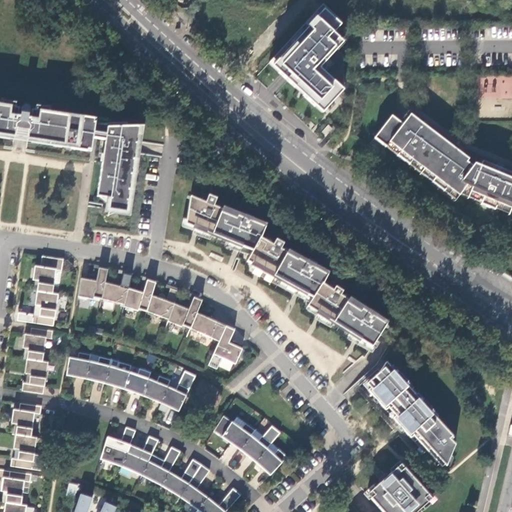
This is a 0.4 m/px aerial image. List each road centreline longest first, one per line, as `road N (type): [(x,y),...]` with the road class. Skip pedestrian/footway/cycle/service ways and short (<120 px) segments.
road 1 (residential): [(6,237),(152,264),(230,302),(357,443),(280,511)]
road 2 (secondary): [(101,0),(265,152),(511,326)]
road 3 (secondary): [(511,303),(276,139),(119,0)]
road 4 (residential): [(270,511),(203,454),(164,433),(92,408),(0,392)]
road 5 (residential): [(511,45),(353,46)]
